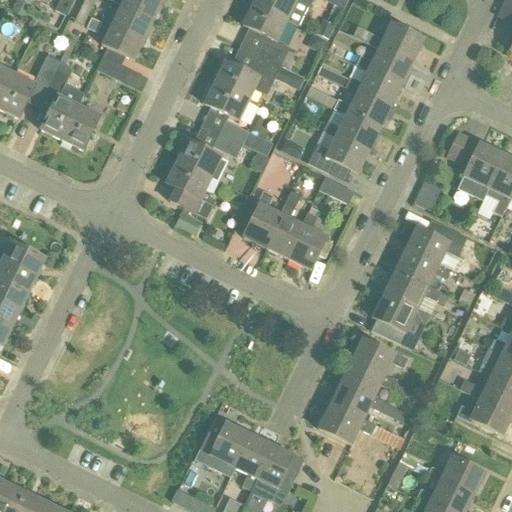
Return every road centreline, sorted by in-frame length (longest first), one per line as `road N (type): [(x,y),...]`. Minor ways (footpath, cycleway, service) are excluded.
road 1 (residential): [(326,323),(445,89)]
road 2 (residential): [(111,219),(0,438)]
road 3 (residential): [(216,0),(111,219)]
road 4 (residential): [(326,323),(111,219)]
road 5 (residential): [(0,439),(135,511)]
road 6 (residential): [(0,166),(111,219)]
